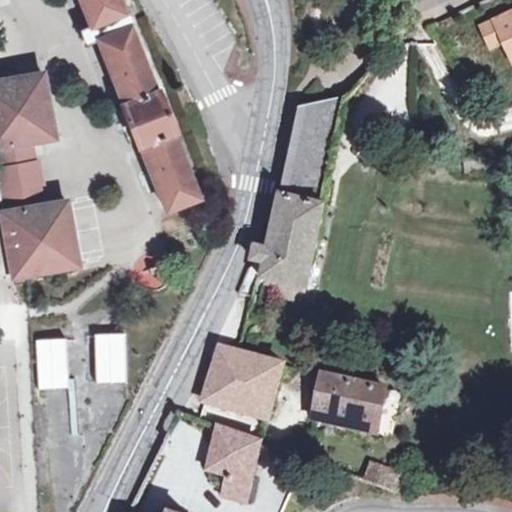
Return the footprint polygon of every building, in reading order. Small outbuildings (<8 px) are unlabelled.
[(126,11),(121,0),(81,0),(92,25),(126,11)] [(493,46),(506,41),(511,53),(511,14),(484,28),(493,46)] [(98,38),(124,103),(121,104),(138,146),(141,144),(167,208),(199,196),(173,132),(176,131),(159,89),(157,90),(131,25),(98,38)] [(0,146),(38,140),(56,137),(44,72),(0,79),(0,146)] [(310,289),(328,206),(324,205),(349,99),(304,109),(299,129),(271,249),(259,246),(255,261),(268,264),(264,280),(310,289)] [(0,146),(0,195),(3,212),(48,204),(38,140),(0,146)] [(495,157),(465,158),(466,175),(496,173),(495,157)] [(68,201),(48,204),(3,212),(14,277),(79,265),(68,201)] [(66,387),(65,336),(34,336),(35,387),(66,387)] [(287,365),(238,352),(223,347),(207,401),(272,419),(287,365)] [(387,390),(326,375),(324,382),(319,409),(334,412),(332,423),(376,434),(387,390)] [(249,502),(265,441),(260,441),(221,429),(210,469),(230,476),(225,495),(249,502)] [(324,433),(314,431),(308,458),(318,461),(324,433)] [(377,483),(406,493),(413,476),(384,466),(377,483)]
